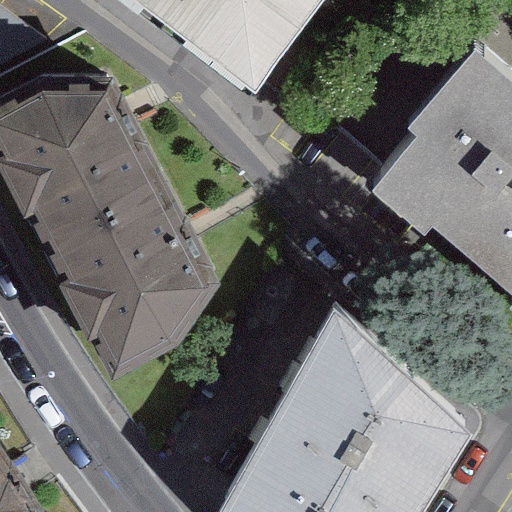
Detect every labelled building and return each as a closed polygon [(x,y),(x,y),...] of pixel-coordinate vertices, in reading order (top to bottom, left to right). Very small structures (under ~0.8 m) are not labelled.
[(316,0),(156,0),(258,77),(316,0)] [(0,9),(0,69),(48,43),(0,9)] [(511,69),(481,43),(415,121),(423,128),(384,172),(438,218),(445,209),(511,266),(511,278),(509,282),(511,284),(511,69)] [(40,194),(57,228),(167,180),(142,131),(113,75),(44,75),(0,99),(0,119),(14,145),(5,149),(31,197),(40,194)] [(217,276),(167,180),(57,228),(78,270),(68,274),(94,325),(104,320),(123,364),(180,335),(217,276)] [(364,315),(338,290),(217,504),(224,511),(422,511),(425,508),(479,421),(364,315)] [(0,511),(39,511),(0,450),(0,511)]
